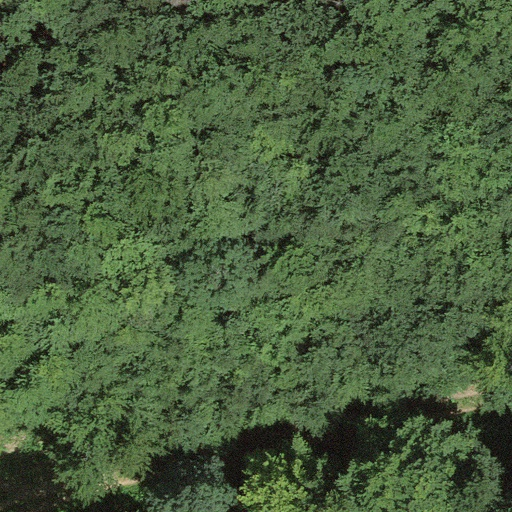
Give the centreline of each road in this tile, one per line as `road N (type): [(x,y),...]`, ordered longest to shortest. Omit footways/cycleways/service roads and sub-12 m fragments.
road 1 (track): [(128,470),(511,388)]
road 2 (track): [(128,470),(0,481)]
road 3 (track): [(12,511),(128,470)]
